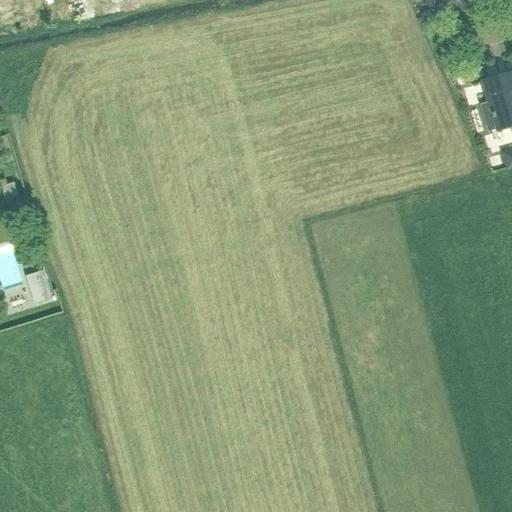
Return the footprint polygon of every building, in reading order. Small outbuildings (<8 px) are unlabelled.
[(437,5),(439,15),(474,8),(472,0),(439,0),(440,4),(437,5)] [(511,72),(480,82),(486,104),(479,106),(487,132),(494,130),(495,131),(511,126),(511,75),(511,76),(511,72)] [(23,281),(29,310),(46,306),(40,277),(23,281)] [(1,341),(11,378),(73,361),(62,321),(1,341)] [(0,414),(11,411),(0,383),(0,414)]
